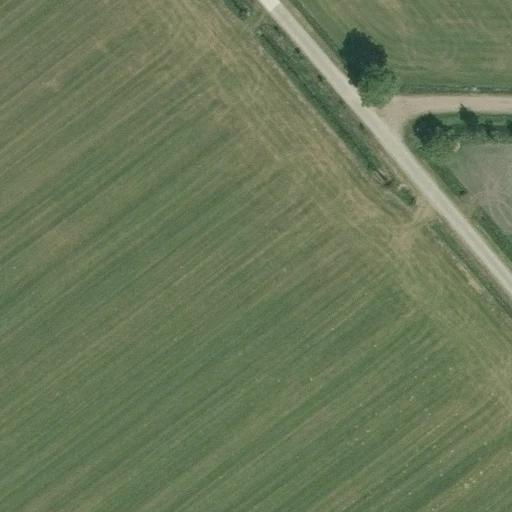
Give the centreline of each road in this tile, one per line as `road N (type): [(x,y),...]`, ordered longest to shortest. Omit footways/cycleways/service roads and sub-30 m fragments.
road 1 (unclassified): [(511,288),(270,0)]
road 2 (track): [(511,106),(427,104),(377,127)]
